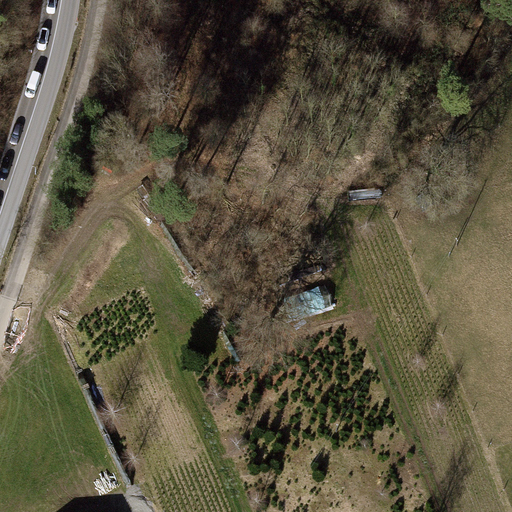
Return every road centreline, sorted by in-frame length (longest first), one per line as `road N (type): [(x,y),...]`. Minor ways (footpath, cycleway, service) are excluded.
road 1 (track): [(0,348),(115,185),(186,166),(261,178),(338,210),(358,304),(443,511)]
road 2 (tertiary): [(0,217),(62,0)]
